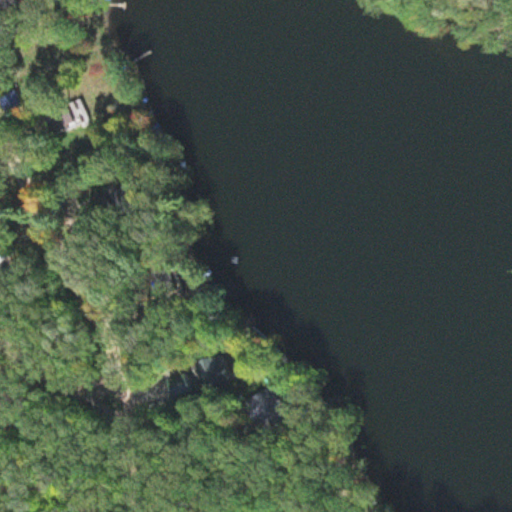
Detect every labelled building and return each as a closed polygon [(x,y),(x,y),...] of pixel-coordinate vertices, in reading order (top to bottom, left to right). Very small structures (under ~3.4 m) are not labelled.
[(45,10),(45,0),(4,0),(4,10),(45,10)] [(45,110),(40,90),(13,97),(19,117),(45,110)] [(102,102),(60,111),(66,135),(108,126),(102,102)] [(230,364),(236,384),(250,379),(244,360),(230,364)] [(209,393),(205,374),(182,380),(186,398),(209,393)]
